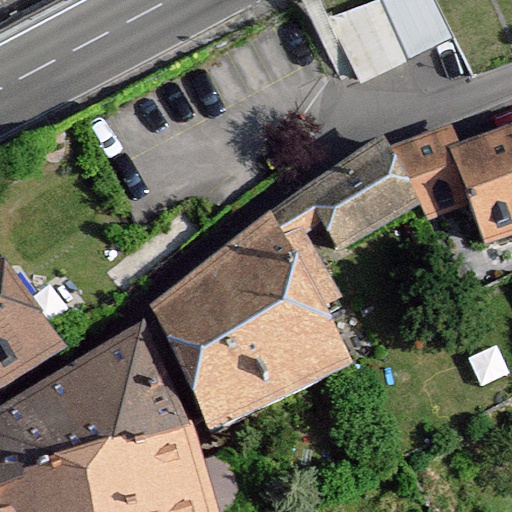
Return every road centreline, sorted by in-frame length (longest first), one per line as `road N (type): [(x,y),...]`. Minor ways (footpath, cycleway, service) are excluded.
road 1 (residential): [(511,78),(360,134),(0,413)]
road 2 (primary): [(0,90),(173,0)]
